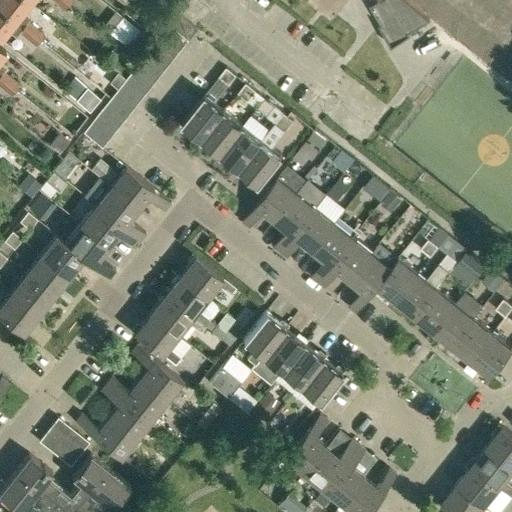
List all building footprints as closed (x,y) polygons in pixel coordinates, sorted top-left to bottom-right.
[(22,11),(30,1),(28,0),(0,0),(0,8),(15,20),(22,26),(26,21),(29,16),(22,11)] [(430,19),(405,0),(379,0),(371,5),(383,25),(382,26),(382,25),(381,26),(391,43),(409,33),(410,35),(411,34),(409,32),(430,19)] [(158,7),(146,22),(158,31),(170,15),(158,7)] [(22,26),(15,20),(0,8),(0,38),(7,29),(15,35),(18,30),(22,26)] [(179,11),(170,23),(188,38),(197,27),(179,11)] [(118,16),(106,30),(120,42),(132,28),(118,16)] [(18,30),(27,37),(34,27),(26,21),(22,26),(18,30)] [(170,23),(160,35),(178,50),(188,38),(170,23)] [(42,34),(34,27),(27,37),(35,43),(42,34)] [(171,60),(178,50),(160,35),(152,45),(171,60)] [(152,45),(144,54),(163,69),(171,60),(152,45)] [(144,54),(137,64),(155,79),(163,69),(144,54)] [(148,88),(155,79),(137,64),(129,73),(148,88)] [(219,75),(229,84),(237,73),(227,65),(219,75)] [(0,73),(0,84),(3,87),(11,77),(3,70),(0,73)] [(117,72),(109,82),(117,88),(122,83),(125,78),(117,72)] [(125,78),(122,83),(140,98),(148,88),(129,73),(125,78)] [(64,89),(89,111),(100,98),(74,76),(64,89)] [(11,77),(3,87),(11,93),(19,83),(11,77)] [(239,91),(257,106),(265,96),(247,81),(239,91)] [(133,107),(140,98),(122,83),(117,88),(114,92),(133,107)] [(114,92),(106,102),(125,117),(133,107),(114,92)] [(183,120),(202,136),(225,107),(206,92),(183,120)] [(275,104),(265,96),(257,106),(267,114),(275,104)] [(64,102),(55,122),(73,131),(83,111),(64,102)] [(106,102),(99,111),(117,126),(125,117),(106,102)] [(221,151),(244,122),(225,107),(202,136),(221,151)] [(117,126),(99,111),(91,121),(110,136),(117,126)] [(286,129),(294,119),(284,111),(276,121),(286,129)] [(102,145),(110,136),(91,121),(83,130),(102,145)] [(221,151),(239,166),(263,137),(244,122),(221,151)] [(58,132),(49,145),(59,153),(68,140),(58,132)] [(282,153),(263,137),(239,166),(259,182),(282,153)] [(354,159),(341,149),(332,161),(344,171),(354,159)] [(110,184),(138,206),(148,194),(165,208),(171,200),(126,164),(110,184)] [(53,171),(39,188),(50,196),(55,189),(58,191),(66,182),(53,171)] [(27,172),(17,185),(31,195),(40,182),(27,172)] [(263,208),(275,218),(298,188),(279,173),(242,219),(250,225),(263,208)] [(129,218),(138,206),(110,184),(96,202),(140,238),(146,231),(129,218)] [(317,203),(298,188),(275,218),(287,227),(274,244),(281,249),(317,203)] [(392,190),(381,203),(391,212),(402,198),(392,190)] [(96,202),(82,220),(108,243),(118,232),(135,245),(140,238),(96,202)] [(301,239),(312,248),(336,218),(317,203),(281,249),(288,255),(301,239)] [(19,220),(28,228),(36,219),(27,211),(19,220)] [(311,273),(318,279),(355,234),(336,218),(312,248),(324,257),(311,273)] [(99,255),(108,243),(82,220),(66,240),(75,247),(74,248),(83,256),(111,277),(117,269),(99,255)] [(4,240),(13,247),(21,238),(11,230),(4,240)] [(41,252),(69,274),(83,256),(74,248),(75,247),(66,240),(56,232),(41,252)] [(374,249),(355,234),(318,279),(325,285),(338,269),(350,278),(374,249)] [(439,246),(429,238),(421,248),(431,256),(439,246)] [(397,299),(416,314),(437,285),(450,271),(458,261),(463,253),(455,246),(449,254),(448,253),(440,263),(439,261),(427,277),(418,270),(397,299)] [(357,310),(377,284),(387,273),(386,272),(392,264),(374,249),(350,278),(361,287),(349,303),(357,310)] [(450,271),(459,278),(469,286),(486,264),(467,249),(463,253),(458,261),(450,271)] [(54,294),(69,274),(41,252),(26,271),(54,294)] [(179,272),(203,292),(213,280),(230,293),(236,285),(195,253),(179,272)] [(399,255),(392,264),(386,272),(387,273),(377,284),(397,299),(418,270),(399,255)] [(491,268),(481,280),(494,291),(504,279),(491,268)] [(39,312),(54,294),(26,271),(10,291),(39,312)] [(194,304),(203,292),(179,272),(164,291),(206,325),(215,332),(220,326),(211,319),(211,318),(194,304)] [(456,301),(437,285),(416,314),(434,329),(456,301)] [(0,303),(0,312),(24,332),(39,312),(10,291),(0,303)] [(164,291),(150,309),(174,330),(183,318),(201,332),(206,325),(164,291)] [(511,308),(511,303),(504,297),(496,307),(506,315),(511,308)] [(434,329),(453,344),(475,316),(456,301),(434,329)] [(165,341),(174,330),(150,309),(134,330),(175,363),(182,355),(165,341)] [(254,363),(262,353),(284,324),(265,309),(243,338),(254,347),(246,356),(254,363)] [(226,325),(236,333),(244,324),(234,316),(226,325)] [(453,344),(472,359),(495,331),(475,316),(453,344)] [(284,324),(262,353),(281,368),(303,339),(284,324)] [(472,359),(491,375),(511,348),(511,345),(495,331),(472,359)] [(281,368),(300,383),(322,354),(303,339),(281,368)] [(137,342),(131,350),(148,363),(138,375),(167,398),(183,379),(137,342)] [(231,353),(221,365),(208,381),(228,396),(238,384),(240,380),(250,368),(231,353)] [(322,354),(300,383),(319,398),(341,369),(322,354)] [(152,417),(167,398),(138,375),(129,386),(113,373),(107,381),(152,417)] [(0,392),(9,382),(1,375),(0,376),(0,392)] [(108,413),(137,436),(152,417),(107,381),(101,388),(117,401),(108,413)] [(228,396),(238,404),(248,392),(238,384),(228,396)] [(267,391),(252,409),(264,420),(280,402),(267,391)] [(121,455),(137,436),(108,413),(98,425),(82,411),(76,419),(121,455)] [(304,471),(326,443),(315,434),(327,418),(319,411),(284,456),(304,471)] [(89,440),(58,415),(39,439),(71,464),(89,440)] [(286,424),(280,432),(288,439),(294,430),(286,424)] [(487,444),(511,464),(511,432),(502,424),(487,444)] [(304,471),(322,486),(358,442),(351,436),(338,452),(326,443),(304,471)] [(365,447),(358,442),(322,486),(318,491),(316,494),(319,497),(320,496),(322,497),(327,490),(341,501),(364,473),(352,463),(365,447)] [(511,464),(487,444),(471,463),(511,495),(511,484),(505,479),(511,469),(511,464)] [(118,511),(119,511),(112,506),(130,483),(90,451),(72,475),(79,481),(70,492),(49,475),(53,470),(29,452),(0,488),(0,493),(20,509),(17,511),(118,511)] [(511,495),(471,463),(457,481),(485,504),(495,492),(508,502),(511,497),(511,495)] [(341,501),(354,511),(364,511),(396,472),(389,466),(376,482),(364,473),(341,501)] [(441,501),(454,511),(478,511),(485,504),(457,481),(441,501)] [(273,502),(283,511),(294,511),(300,507),(284,491),(273,502)]
